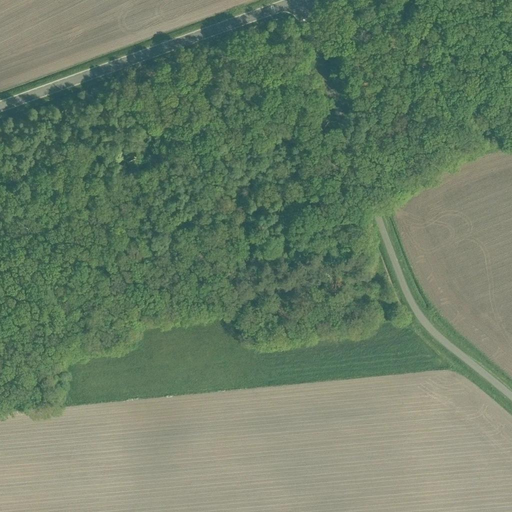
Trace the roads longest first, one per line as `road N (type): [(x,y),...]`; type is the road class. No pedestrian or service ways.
road 1 (unclassified): [(297,0),(405,289),(431,329),(511,397)]
road 2 (tertiary): [(297,0),(0,106)]
